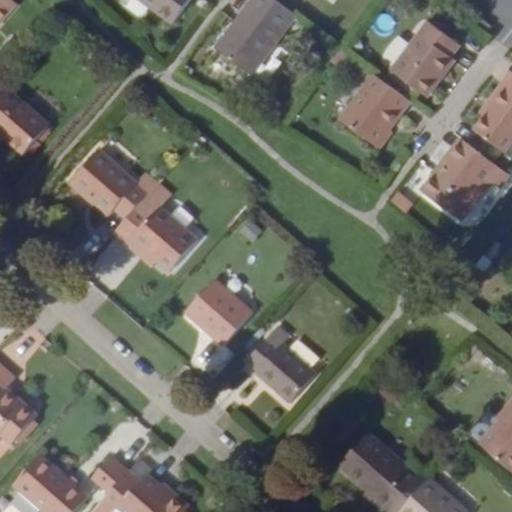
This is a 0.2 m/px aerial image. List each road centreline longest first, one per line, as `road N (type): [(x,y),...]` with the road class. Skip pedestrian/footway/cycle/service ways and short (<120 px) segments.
road 1 (residential): [(0,262),(282,511)]
road 2 (residential): [(437,122),(511,21)]
